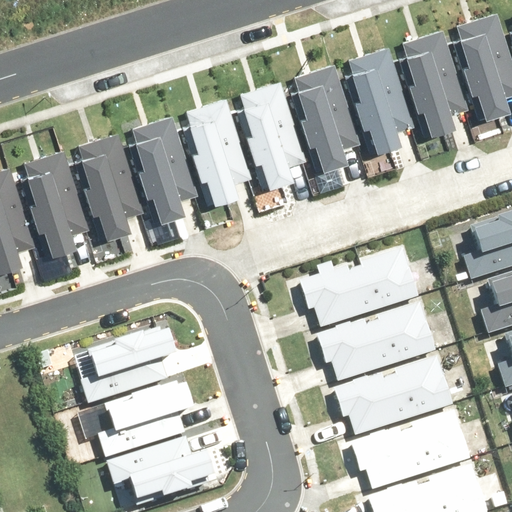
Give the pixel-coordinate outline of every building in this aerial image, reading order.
[(471,99),(478,121),(502,113),(498,100),(511,95),(511,77),(495,19),(457,30),(462,44),(456,46),(462,69),(455,71),(464,101),(471,99)] [(418,116),(425,138),(449,131),(445,117),(464,112),(442,37),(404,48),(409,62),(403,64),(409,87),(402,89),(411,118),(418,116)] [(365,131),(372,153),(396,146),(392,132),(411,127),(388,52),(351,63),(355,77),(349,79),(356,101),(349,104),(358,133),(365,131)] [(311,147),(318,169),(342,162),(338,148),(357,143),(334,68),(297,79),(301,93),(295,95),(302,118),(295,120),(304,149),(311,147)] [(256,166),(263,188),(287,181),(283,167),(302,161),(279,87),(242,98),(246,112),(240,114),(247,136),(240,139),(249,168),(256,166)] [(203,182),(210,204),(234,197),(230,183),(249,178),(227,103),(189,114),(194,128),(188,130),(194,152),(187,155),(196,184),(203,182)] [(149,201),(156,223),(180,216),(176,202),(195,196),(173,122),(135,133),(140,147),(134,149),(140,171),(133,173),(142,203),(149,201)] [(94,215),(101,237),(125,230),(121,217),(140,211),(118,136),(81,147),(85,161),(79,163),(86,186),(78,188),(87,218),(94,215)] [(38,232),(45,254),(69,247),(65,233),(84,228),(61,153),(24,164),(28,178),(22,180),(29,202),(22,205),(31,234),(38,232)] [(0,270),(14,266),(10,252),(29,247),(7,172),(0,173),(0,270)] [(460,259),(467,282),(511,267),(511,214),(449,235),(457,260),(460,259)] [(319,330),(329,328),(419,299),(404,247),(292,282),(303,315),(313,312),(319,330)] [(478,313),(486,337),(511,328),(511,274),(467,289),(475,314),(478,313)] [(336,385),(347,383),(437,354),(421,302),(310,337),(320,370),(331,367),(336,385)] [(77,379),(85,403),(167,376),(163,363),(185,356),(174,322),(85,351),(93,374),(77,379)] [(495,367),(502,390),(511,387),(511,333),(484,343),(492,368),(495,367)] [(357,439),(367,437),(457,408),(442,356),(330,391),(341,424),(351,421),(357,439)] [(89,440),(96,464),(178,437),(174,425),(197,417),(185,383),(96,412),(104,435),(89,440)] [(511,421),(511,394),(503,397),(511,422),(511,421)] [(371,493),(382,491),(472,462),(456,410),(345,445),(356,478),(366,475),(371,493)] [(186,445),(105,471),(113,495),(128,490),(135,511),(139,511),(224,484),(213,450),(191,457),(186,445)] [(484,511),(471,465),(359,499),(363,511),(484,511)]
